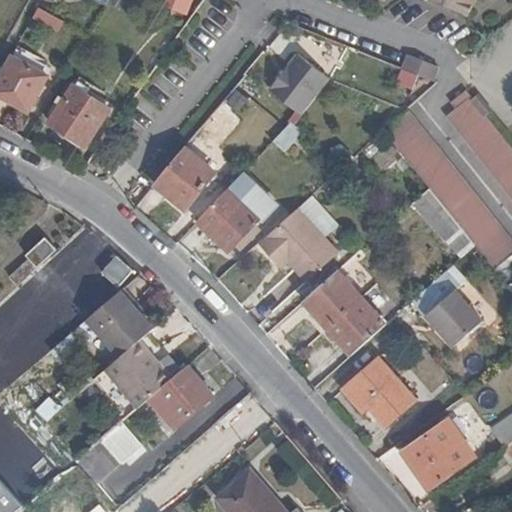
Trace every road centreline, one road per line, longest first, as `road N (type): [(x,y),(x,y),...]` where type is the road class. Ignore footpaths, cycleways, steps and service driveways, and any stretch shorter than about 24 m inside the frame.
road 1 (residential): [(386,511),(184,287),(93,209)]
road 2 (residential): [(93,209),(266,0)]
road 3 (residential): [(511,221),(424,107),(451,69)]
road 4 (residential): [(445,54),(301,0)]
